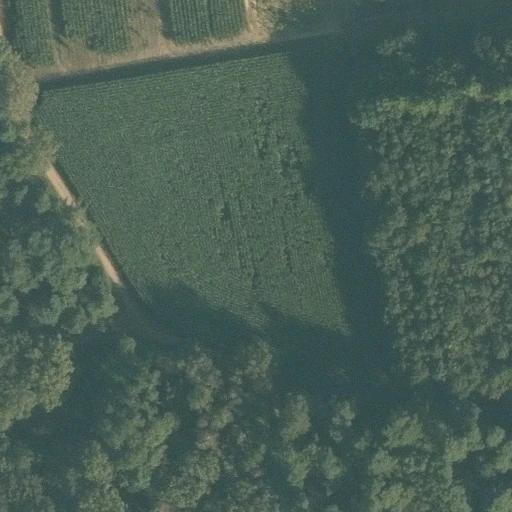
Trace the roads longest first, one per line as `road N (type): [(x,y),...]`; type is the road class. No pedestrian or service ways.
road 1 (track): [(511,11),(10,104)]
road 2 (track): [(0,64),(10,104),(145,345)]
road 3 (track): [(267,367),(511,414)]
road 4 (track): [(267,367),(301,511)]
road 5 (track): [(145,345),(0,316)]
road 6 (track): [(145,345),(267,367)]
